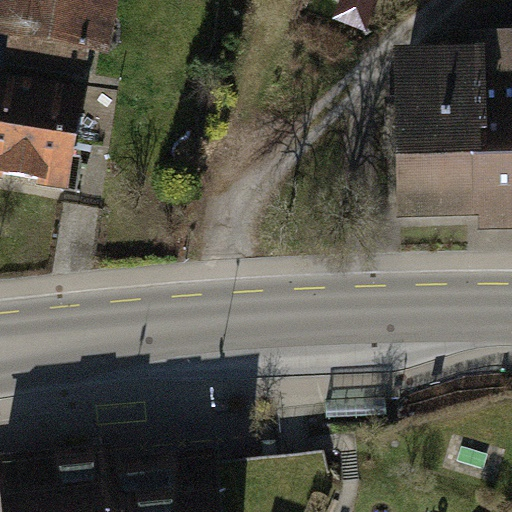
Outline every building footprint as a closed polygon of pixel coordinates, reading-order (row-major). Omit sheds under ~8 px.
[(0,0),(0,20),(122,41),(129,0),(0,0)] [(492,235),(511,234),(511,37),(477,39),(478,58),(405,61),(412,224),(492,221),(492,235)] [(0,84),(0,177),(79,189),(93,95),(1,81),(0,84)] [(243,117),(221,201),(271,214),(286,160),(261,153),(269,124),(243,117)] [(219,511),(213,459),(111,469),(108,444),(0,455),(0,511),(219,511)]
